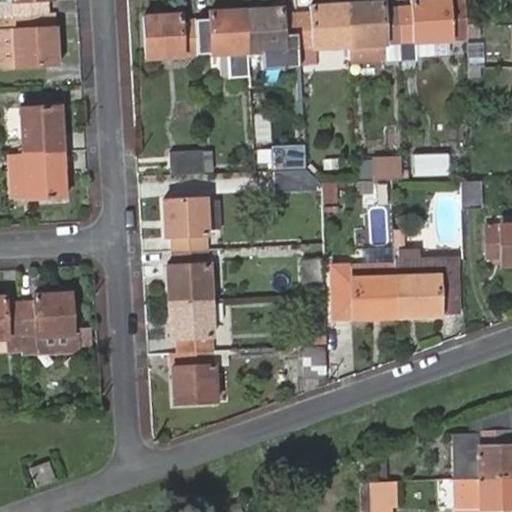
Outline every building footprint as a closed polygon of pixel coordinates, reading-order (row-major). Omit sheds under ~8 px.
[(0,17),(13,17),(49,15),(47,0),(11,0),(11,1),(0,1),(0,17)] [(398,8),(400,61),(417,60),(416,42),(468,39),(468,27),(468,16),(467,0),(435,0),(411,1),(412,7),(398,8)] [(348,5),(350,47),(384,45),(385,61),(400,61),(398,8),(383,9),(383,4),(348,5)] [(299,49),(350,47),(348,5),(308,7),(308,13),(297,14),(299,49)] [(299,49),(297,14),(283,14),(282,9),(245,11),(248,53),(261,52),(279,51),(280,67),(300,66),(299,49)] [(248,53),(245,11),(208,14),(209,20),(195,20),(197,56),(230,54),(248,53)] [(49,27),(49,15),(13,17),(15,66),(56,63),(54,27),(49,27)] [(468,16),(468,27),(496,26),(495,15),(468,16)] [(146,59),(197,56),(195,21),(180,21),(180,16),(143,17),(146,59)] [(480,39),(479,27),(468,27),(468,39),(480,39)] [(280,67),(279,51),(261,52),(262,68),(280,67)] [(230,54),(231,74),(249,73),(248,53),(230,54)] [(21,153),(61,151),(58,106),(19,109),(21,153)] [(269,141),(268,114),(252,114),(252,141),(269,141)] [(64,195),(61,151),(21,153),(24,197),(64,195)] [(163,176),(203,174),(202,152),(162,154),(163,176)] [(21,153),(6,154),(9,198),(24,197),(21,153)] [(358,155),(357,178),(399,178),(399,156),(358,155)] [(446,155),(413,156),(413,176),(447,174),(446,155)] [(275,193),(322,192),(322,184),(308,171),(273,173),(275,193)] [(473,178),(460,179),(461,211),(481,210),(480,178),(473,178)] [(172,252),(206,251),(204,198),(163,200),(165,239),(171,238),(172,252)] [(511,264),(511,226),(484,227),(485,257),(499,257),(500,265),(511,264)] [(392,230),(393,260),(393,266),(395,316),(458,313),(456,258),(419,259),(418,249),(403,250),(402,229),(392,230)] [(168,302),(208,300),(206,251),(172,252),(172,265),(166,266),(168,302)] [(321,262),(300,262),(302,286),(321,286),(321,262)] [(334,318),(395,316),(393,266),(332,267),(334,318)] [(32,300),(19,301),(22,352),(91,348),(90,327),(73,328),(70,293),(32,294),(32,300)] [(5,297),(0,296),(0,339),(6,339),(7,353),(22,352),(19,301),(5,302),(5,297)] [(210,353),(208,300),(168,302),(170,339),(177,339),(178,354),(210,353)] [(225,367),(225,352),(210,353),(178,354),(178,368),(171,368),(174,404),(213,402),(212,368),(225,367)] [(322,352),(303,352),(303,379),(323,378),(322,352)] [(511,432),(511,406),(468,422),(467,435),(509,433),(511,432)] [(464,480),(511,478),(511,444),(509,444),(509,433),(467,435),(451,435),(452,481),(456,481),(464,480)] [(386,479),(385,457),(371,458),(371,480),(386,479)] [(29,468),(35,485),(54,479),(47,462),(29,468)] [(511,510),(511,478),(464,480),(456,481),(457,510),(457,511),(511,511),(511,510)] [(390,511),(390,483),(369,484),(370,511),(390,511)]
